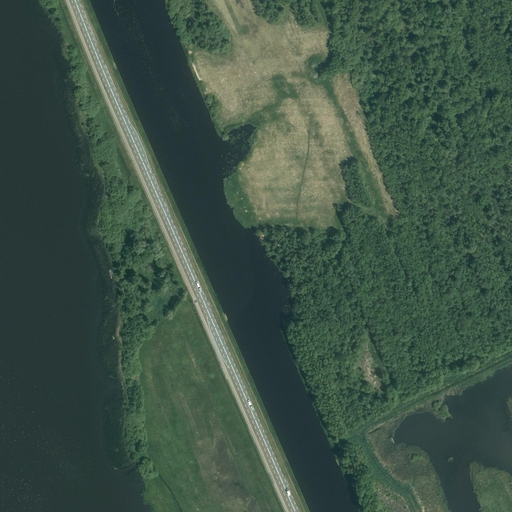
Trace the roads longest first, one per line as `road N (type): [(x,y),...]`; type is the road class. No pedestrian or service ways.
road 1 (primary): [(295,511),(74,0)]
road 2 (track): [(417,511),(358,433),(511,355)]
